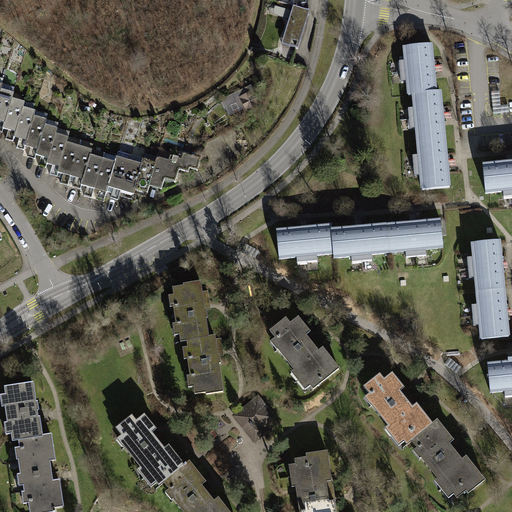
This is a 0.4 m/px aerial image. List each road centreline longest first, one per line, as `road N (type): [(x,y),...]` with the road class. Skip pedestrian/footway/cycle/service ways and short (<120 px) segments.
road 1 (tertiary): [(58,298),(197,223),(275,167),(337,80),(356,0)]
road 2 (track): [(259,0),(243,56),(213,90),(138,113),(96,101),(0,23)]
road 3 (residential): [(23,176),(73,210),(101,216),(202,180)]
road 4 (residential): [(359,0),(445,16),(511,45)]
road 5 (residential): [(58,298),(0,192)]
